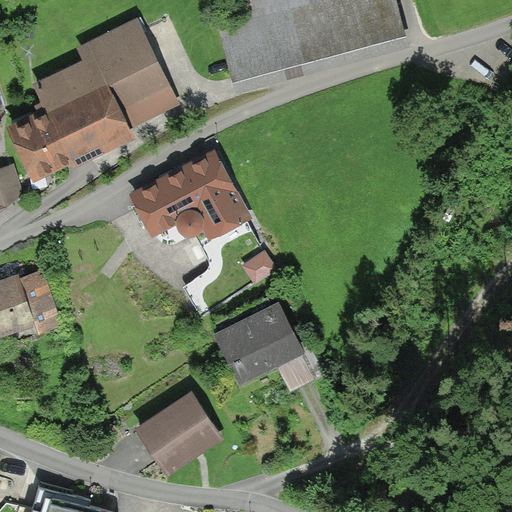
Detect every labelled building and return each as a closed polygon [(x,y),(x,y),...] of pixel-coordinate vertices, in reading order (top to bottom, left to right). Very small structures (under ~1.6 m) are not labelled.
[(211,0),(238,88),(405,39),(393,0),(211,0)] [(129,129),(179,105),(159,63),(139,21),(79,49),(85,62),(33,86),(41,104),(35,108),(38,114),(40,120),(109,87),(129,129)] [(38,114),(7,129),(33,183),(74,164),(77,168),(135,142),(129,129),(109,87),(40,120),(38,114)] [(215,151),(131,195),(152,239),(176,226),(178,230),(180,234),(182,237),(184,238),(186,239),(188,240),(190,240),(193,240),(196,238),(199,236),(201,234),(203,231),(210,241),(252,219),(215,151)] [(13,166),(0,168),(0,213),(23,197),(13,166)] [(265,245),(241,262),(256,281),(279,264),(265,245)] [(0,343),(5,342),(2,332),(36,320),(39,328),(63,320),(43,263),(21,271),(20,267),(0,273),(0,343)] [(272,294),(213,325),(242,380),(278,362),(301,350),(272,294)] [(301,350),(278,362),(290,386),(323,369),(311,345),(301,350)] [(192,382),(134,420),(169,472),(202,451),(227,435),(192,382)] [(116,511),(117,510),(52,490),(48,508),(33,503),(30,511),(116,511)]
